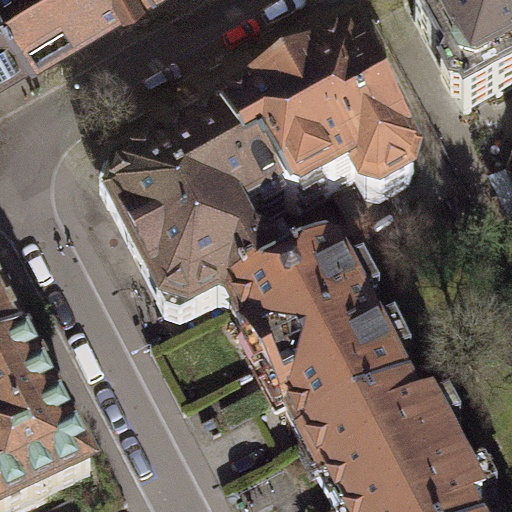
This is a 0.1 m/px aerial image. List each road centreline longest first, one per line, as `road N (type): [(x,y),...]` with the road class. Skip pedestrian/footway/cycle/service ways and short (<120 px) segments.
road 1 (residential): [(195,511),(6,151)]
road 2 (residential): [(6,151),(264,0)]
